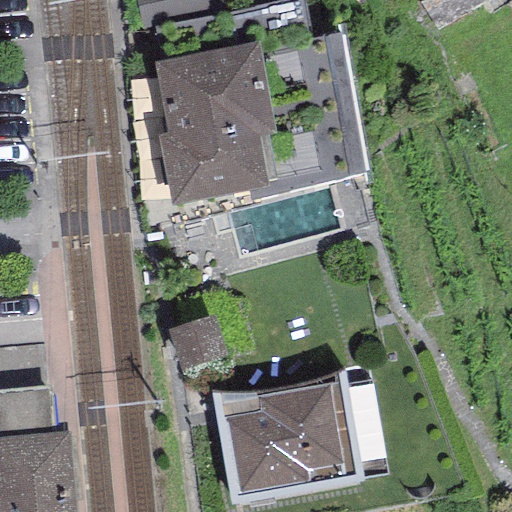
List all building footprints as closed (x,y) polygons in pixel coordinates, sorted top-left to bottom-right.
[(208,0),(137,0),(143,29),(213,16),(208,0)] [(419,0),(437,30),(489,0),(419,0)] [(258,43),(154,64),(155,68),(166,132),(157,136),(170,198),(171,206),(268,187),(259,135),(275,132),(258,43)] [(214,314),(167,330),(181,371),(227,356),(214,314)] [(232,504),(362,482),(346,383),(344,371),(336,373),(326,378),(316,382),(308,385),(297,388),(259,394),(251,394),(245,394),(236,394),(221,394),(211,394),(212,401),(232,504)] [(49,395),(0,399),(0,447),(53,443),(49,395)] [(0,447),(0,511),(76,511),(71,442),(53,443),(0,447)]
